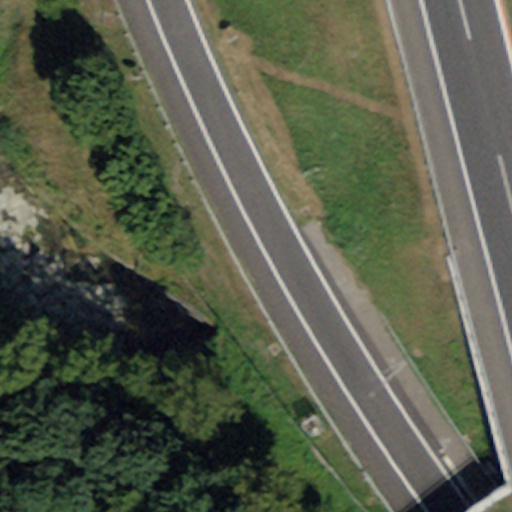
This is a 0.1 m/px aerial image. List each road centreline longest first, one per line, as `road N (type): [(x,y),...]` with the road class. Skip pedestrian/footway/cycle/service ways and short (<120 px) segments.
road 1 (motorway): [(164,0),(239,168),(329,333),(445,511)]
road 2 (motorway): [(458,0),(511,210)]
